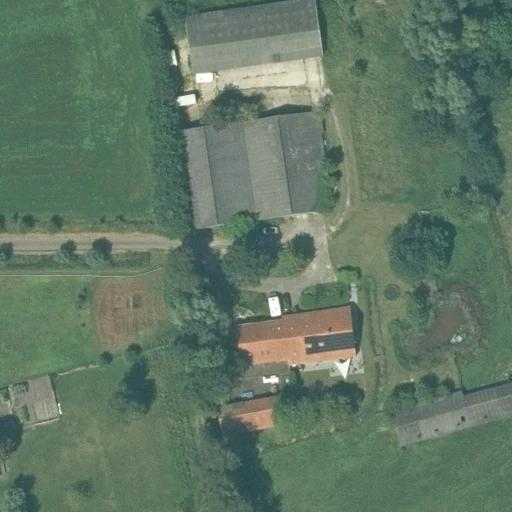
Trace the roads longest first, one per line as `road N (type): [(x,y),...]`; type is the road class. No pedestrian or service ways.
road 1 (unclassified): [(0,244),(188,241)]
road 2 (unknown): [(188,241),(220,246),(295,234),(311,251),(311,287)]
